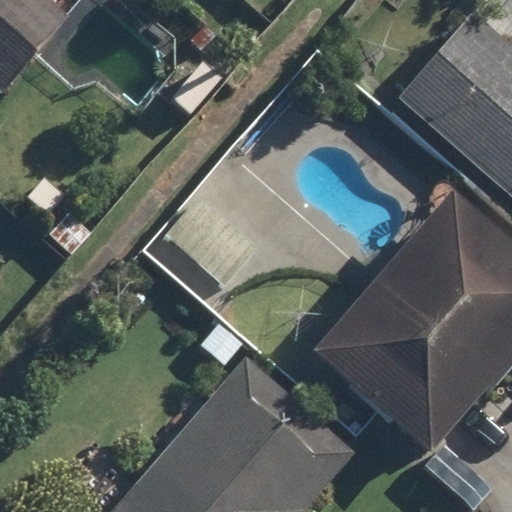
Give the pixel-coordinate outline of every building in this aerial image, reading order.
[(0,0),(0,100),(53,34),(8,0),(0,0)] [(511,65),(466,26),(392,112),(511,216),(511,65)] [(184,210),(157,242),(219,295),(246,262),(184,210)] [(511,356),(511,278),(436,212),(297,370),(411,470),(511,356)] [(301,511),(345,462),(235,366),(108,511),(301,511)]
